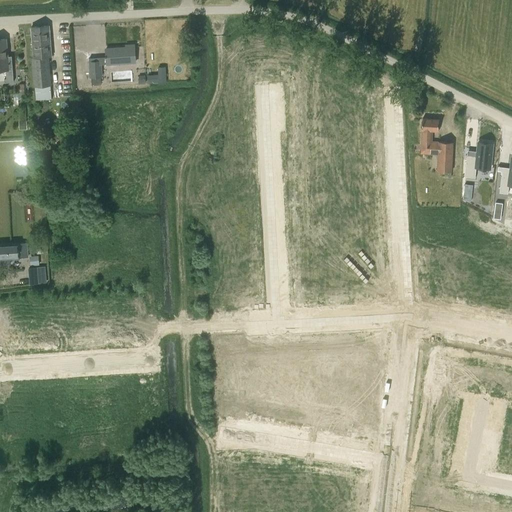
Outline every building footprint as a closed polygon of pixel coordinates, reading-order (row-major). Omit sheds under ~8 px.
[(33,58),(31,59),(33,88),(35,87),(36,100),(52,98),(51,86),(49,57),(52,57),(49,31),(49,26),(31,28),(33,58)] [(0,70),(6,70),(6,79),(4,79),(4,82),(13,82),(13,69),(11,56),(8,56),(6,39),(0,39),(0,70)] [(102,64),(107,64),(135,63),(134,45),(126,46),(126,48),(106,49),(106,57),(95,58),(95,61),(89,61),(90,78),(91,78),(92,85),(101,85),(101,77),(102,77),(102,64)] [(165,67),(158,67),(158,75),(148,76),(148,83),(158,82),(166,82),(165,67)] [(14,94),(14,106),(19,106),(19,100),(25,100),(24,84),(19,85),(19,93),(14,94)] [(422,130),(421,153),(437,154),(437,155),(436,171),(448,172),(451,172),(452,172),(454,142),(438,141),(438,142),(432,142),(432,131),(439,131),(439,119),(422,118),(422,130)] [(27,120),(19,121),(19,129),(27,129),(27,120)] [(65,144),(65,148),(74,148),(74,137),(62,137),(62,144),(65,144)] [(467,154),(464,177),(475,178),(476,167),(490,169),(493,144),(478,142),(477,151),(477,155),(467,154)] [(502,171),(499,192),(508,193),(509,184),(511,184),(511,157),(511,158),(510,168),(510,172),(502,171)] [(10,258),(20,258),(28,258),(27,242),(18,243),(19,243),(0,244),(0,262),(0,264),(10,264),(10,258)] [(39,256),(30,257),(31,266),(40,265),(39,256)]
